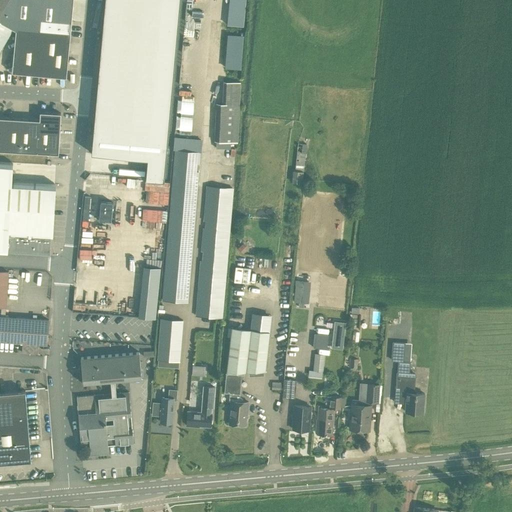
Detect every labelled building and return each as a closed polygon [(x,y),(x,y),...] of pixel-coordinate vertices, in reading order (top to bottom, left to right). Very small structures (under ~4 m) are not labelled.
[(13,71),(66,77),(73,0),(0,0),(0,69),(13,73),(13,71)] [(146,179),(164,180),(180,0),(105,0),(91,153),(147,158),(146,179)] [(227,67),(243,68),(244,34),(228,33),(227,67)] [(216,103),(214,141),(238,142),(241,82),(224,82),(223,104),(216,103)] [(61,113),(40,112),(39,120),(0,117),(0,150),(58,154),(61,113)] [(303,143),(303,151),(298,150),(297,169),(306,169),(307,143),(303,143)] [(163,299),(187,301),(199,152),(176,150),(163,299)] [(0,161),(0,254),(5,255),(6,249),(10,250),(13,254),(20,250),(23,254),(30,250),(32,254),(39,250),(42,254),(49,250),(51,254),(52,253),(45,241),(45,236),(50,237),(54,185),(10,182),(11,163),(0,161)] [(302,183),(304,170),(294,169),(292,181),(302,183)] [(221,317),(232,187),(208,185),(197,315),(221,317)] [(111,220),(112,202),(100,201),(99,219),(111,220)] [(143,220),(167,221),(168,209),(144,208),(143,220)] [(251,282),(251,266),(236,266),(235,281),(251,282)] [(0,306),(6,307),(8,272),(0,271),(0,306)] [(294,301),(310,302),(311,279),(295,279),(294,301)] [(140,296),(138,316),(156,318),(158,298),(140,296)] [(0,340),(23,342),(22,352),(38,353),(39,344),(47,344),(49,320),(0,315),(0,340)] [(265,369),(270,332),(270,331),(271,317),(253,315),(250,337),(232,334),(233,327),(232,327),(226,375),(243,375),(243,374),(243,371),(266,370),(266,369),(265,369)] [(179,361),(183,320),(162,318),(158,360),(179,361)] [(313,347),(327,349),(328,335),(315,333),(313,347)] [(404,361),(405,342),(392,341),(391,360),(404,361)] [(132,431),(132,429),(129,392),(116,393),(115,381),(141,378),(139,352),(81,357),(83,383),(111,381),(112,393),(77,396),(81,442),(89,441),(90,455),(109,453),(108,445),(133,442),(132,431)] [(313,370),(323,371),(325,354),(315,353),(313,370)] [(226,375),(224,393),(229,393),(229,401),(232,401),(230,424),(245,425),(246,411),(248,411),(249,402),(243,401),(243,399),(239,395),(239,394),(241,376),(226,375)] [(423,413),(425,394),(414,393),(415,380),(397,378),(395,398),(406,398),(405,411),(415,412),(414,414),(421,414),(421,413),(423,413)] [(296,380),(284,379),(283,397),(295,397),(296,380)] [(379,385),(368,384),(366,401),(377,402),(379,385)] [(202,411),(188,410),(186,425),(196,426),(196,425),(211,426),(212,407),(213,407),(215,386),(203,385),(202,411)] [(0,463),(31,461),(27,410),(26,391),(0,392),(0,463)] [(172,422),(174,395),(168,394),(168,398),(162,397),(162,403),(154,403),(153,413),(161,414),(160,421),(163,421),(162,423),(170,423),(170,422),(172,422)] [(333,409),(333,407),(340,408),(341,397),(331,396),(330,409),(319,408),(317,433),(331,435),(333,409)] [(369,430),(371,406),(352,404),(350,429),(369,430)] [(311,406),(294,405),(293,429),(309,430),(311,406)]
